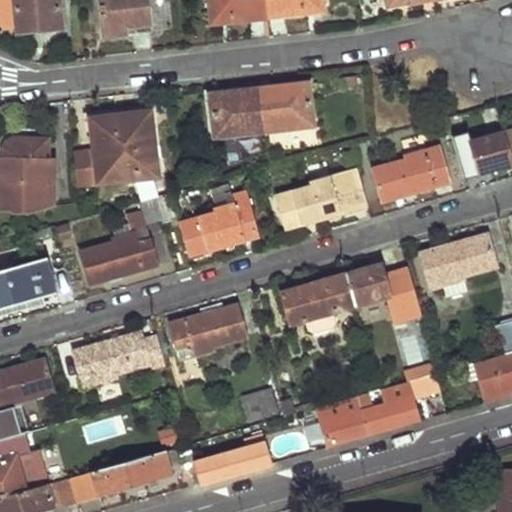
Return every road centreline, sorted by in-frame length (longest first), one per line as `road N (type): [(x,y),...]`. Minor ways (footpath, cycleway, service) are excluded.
road 1 (residential): [(0,338),(511,194)]
road 2 (residential): [(0,82),(487,24)]
road 3 (residential): [(511,417),(183,511)]
